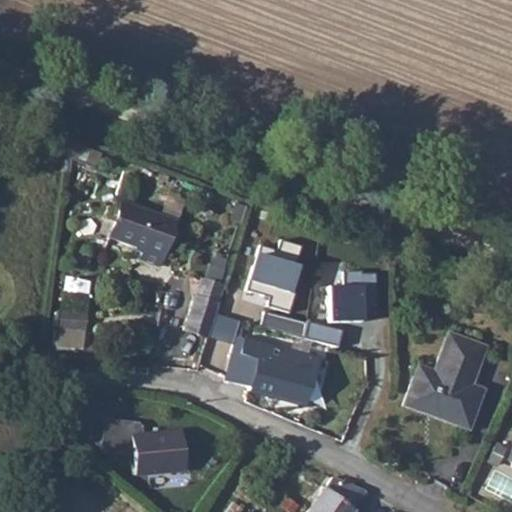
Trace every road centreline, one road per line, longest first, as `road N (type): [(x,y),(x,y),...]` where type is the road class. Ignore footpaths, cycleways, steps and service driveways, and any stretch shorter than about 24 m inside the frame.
road 1 (track): [(0,66),(511,274)]
road 2 (unclassified): [(0,363),(146,380),(273,427),(387,486)]
